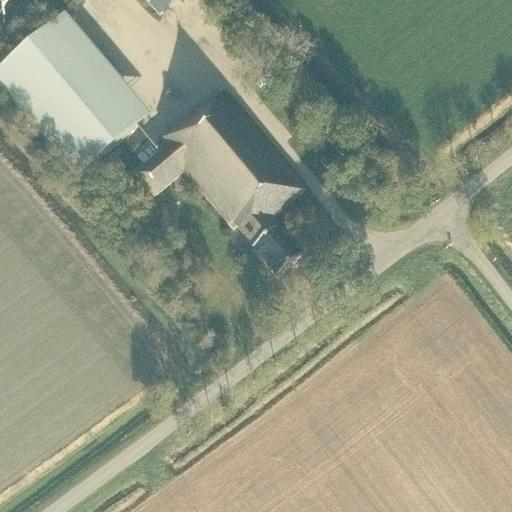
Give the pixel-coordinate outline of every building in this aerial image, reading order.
[(177,0),(141,0),(159,18),(177,0)] [(65,19),(0,73),(0,92),(77,183),(151,121),(65,19)] [(164,151),(134,177),(153,199),(183,174),(232,232),(236,229),(254,251),(252,252),(276,281),(301,260),(269,223),(280,214),(291,204),(304,193),(222,95),(160,147),(164,151)] [(337,155),(323,169),(331,178),(345,165),(337,155)] [(132,177),(117,190),(145,223),(160,210),(132,177)] [(291,206),(280,216),(291,229),(302,219),(291,206)]
